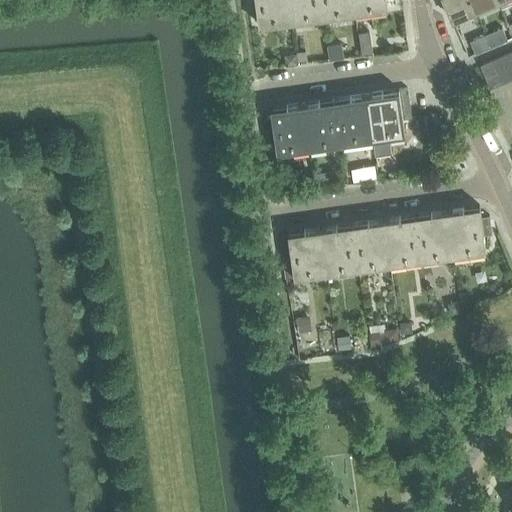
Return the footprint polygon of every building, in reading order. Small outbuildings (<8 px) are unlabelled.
[(256,0),(260,25),(387,7),(387,6),(386,0),(256,0)] [(445,0),(453,18),(476,9),(471,0),(445,0)] [(471,0),(476,9),(496,0),(471,0)] [(486,33),(491,45),(507,38),(502,26),(494,30),(486,33)] [(368,30),(357,32),(360,54),(361,54),(372,52),(368,30)] [(471,40),(475,51),(491,45),(486,33),(471,40)] [(327,45),(328,58),(338,57),(337,44),(327,45)] [(296,51),(298,60),(307,59),(306,50),(296,51)] [(296,52),(284,54),(286,64),(297,63),(296,52)] [(511,52),(502,57),(511,78),(511,77),(511,52)] [(492,61),(501,82),(511,78),(502,57),(492,61)] [(481,65),(490,87),(501,82),(492,61),(481,65)] [(272,115),(264,117),(264,121),(265,121),(265,122),(265,123),(265,124),(266,133),(274,131),(277,150),(309,146),(341,141),(372,137),(375,155),(391,152),(389,135),(405,132),(403,119),(414,118),(413,113),(409,87),(399,89),(366,93),(335,97),(303,102),(271,106),(272,115)] [(434,130),(431,112),(418,114),(421,132),(434,130)] [(438,159),(448,166),(454,157),(446,149),(438,159)] [(375,164),(363,166),(365,178),(377,176),(375,164)] [(324,170),(314,172),(315,183),(325,181),(324,170)] [(280,237),(285,276),(294,275),(294,276),(484,250),(482,234),(492,233),(491,226),(489,214),(486,215),(480,216),(478,205),(287,232),(288,236),(280,237)] [(464,289),(465,298),(476,297),(475,287),(464,289)] [(447,302),(449,313),(460,311),(458,300),(447,302)] [(296,317),(298,331),(312,329),(310,315),(296,317)] [(399,321),(400,332),(412,331),(411,319),(399,321)] [(379,331),(369,332),(371,344),(381,343),(379,331)] [(337,337),(338,349),(347,348),(346,337),(337,337)]
